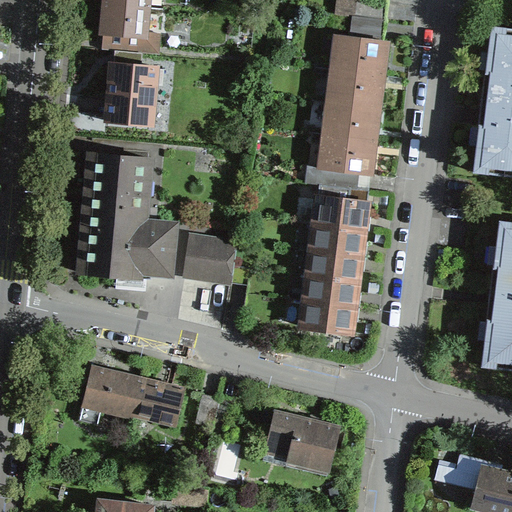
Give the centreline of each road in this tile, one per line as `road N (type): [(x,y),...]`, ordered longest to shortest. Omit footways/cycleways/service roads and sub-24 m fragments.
road 1 (residential): [(441,0),(393,391)]
road 2 (residential): [(393,391),(11,304)]
road 3 (residential): [(11,304),(39,0)]
road 4 (residential): [(511,421),(393,391)]
road 5 (residential): [(393,391),(380,511)]
